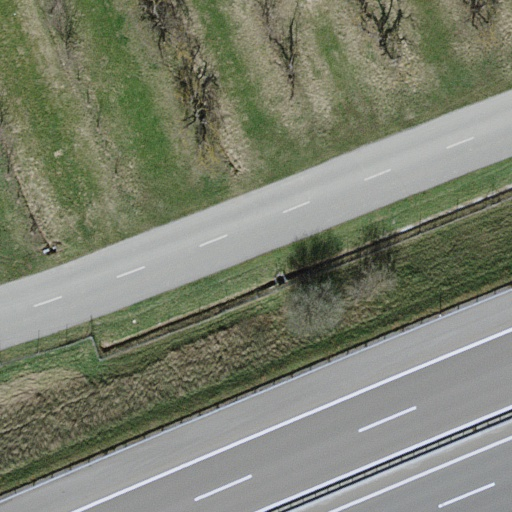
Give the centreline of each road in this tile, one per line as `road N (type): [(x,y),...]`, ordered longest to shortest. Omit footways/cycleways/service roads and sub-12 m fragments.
road 1 (unclassified): [(511,123),(0,316)]
road 2 (motorway): [(511,365),(161,511)]
